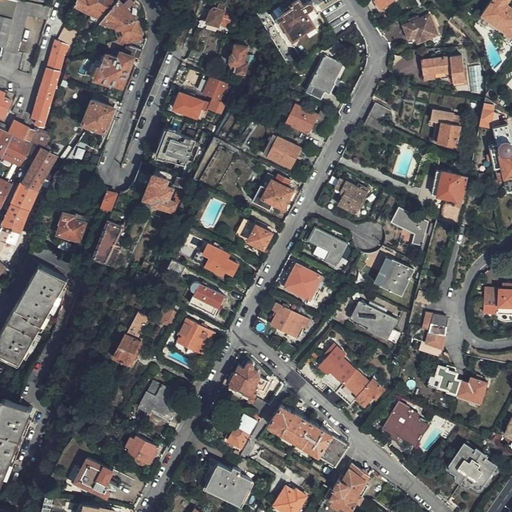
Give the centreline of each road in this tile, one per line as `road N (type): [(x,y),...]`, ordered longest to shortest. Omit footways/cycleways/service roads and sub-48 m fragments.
road 1 (residential): [(239,334),(378,60),(350,0)]
road 2 (residential): [(146,0),(155,31),(116,151),(115,170),(125,179),(191,31)]
road 3 (residential): [(239,334),(441,511)]
road 4 (residential): [(145,511),(239,334)]
